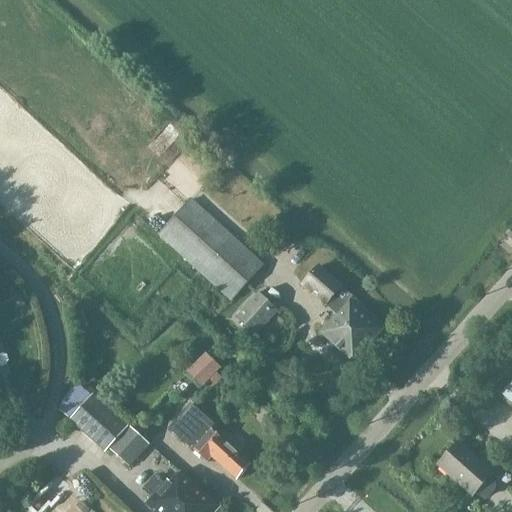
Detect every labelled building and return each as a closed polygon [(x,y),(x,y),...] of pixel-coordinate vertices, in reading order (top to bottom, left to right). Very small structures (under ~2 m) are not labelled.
[(159,236),(230,301),(247,283),(263,266),(192,200),(159,236)] [(318,267),(302,285),(336,315),(320,333),(350,360),(359,350),(362,353),(385,327),(318,267)] [(277,311),(258,295),(236,319),(255,336),(277,311)] [(180,375),(196,361),(189,354),(174,368),(180,375)] [(208,380),(220,369),(205,354),(194,366),(208,380)] [(511,404),(511,383),(502,395),(511,404)] [(128,468),(149,446),(130,429),(128,430),(92,397),(70,421),(106,454),(109,451),(128,468)] [(190,406),(169,429),(177,436),(201,458),(206,452),(237,480),(250,465),(210,429),(213,426),(190,406)] [(473,496),(474,494),(481,500),(485,500),(490,497),(493,493),(495,491),(496,487),(494,482),(489,478),(498,468),(485,457),(479,464),(457,444),(438,466),(473,496)] [(68,468),(56,479),(73,499),(86,488),(68,468)] [(150,499),(144,504),(152,511),(215,511),(219,508),(180,472),(170,484),(166,480),(163,484),(153,474),(140,489),(150,499)]
